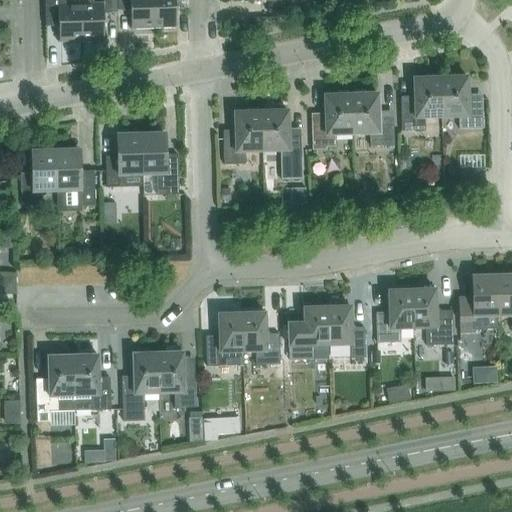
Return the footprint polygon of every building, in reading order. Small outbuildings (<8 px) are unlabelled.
[(79,0),(43,0),(44,18),(57,18),(58,43),(81,43),(79,0)] [(90,0),(79,0),(81,43),(104,42),(103,3),(91,4),(90,0)] [(103,0),(104,14),(116,14),(115,0),(103,0)] [(116,0),(117,3),(129,3),(130,30),(153,29),(151,0),(116,0)] [(151,0),(153,29),(176,29),(174,0),(151,0)] [(239,0),(239,2),(268,1),(268,13),(292,13),(291,0),(239,0)] [(347,0),(331,0),(332,11),(348,8),(347,0)] [(274,25),(273,18),(247,19),(247,30),(274,25)] [(413,101),(400,102),(401,132),(424,131),(423,119),(441,118),(439,78),(413,79),(413,101)] [(482,129),(481,99),(467,100),(466,78),(439,78),(441,118),(458,118),(458,130),(482,129)] [(393,146),(392,116),(378,116),(377,94),(350,95),(351,135),(369,135),(369,147),(393,146)] [(351,135),(350,95),(323,96),(324,121),(310,121),(311,151),(325,150),(325,148),(335,148),(334,136),(351,135)] [(280,180),(301,179),(300,133),(288,134),(287,111),(260,112),(262,152),(279,152),(280,180)] [(222,136),(223,165),(245,165),(244,153),(262,152),(260,112),(233,113),(234,135),(222,136)] [(164,134),(140,135),(141,176),(156,175),(156,191),(165,191),(166,196),(178,195),(177,155),(165,155),(164,134)] [(129,176),(141,176),(140,135),(116,136),(116,157),(104,157),(106,188),(129,187),(129,176)] [(41,192),(56,192),(54,151),(30,152),(31,173),(19,174),(20,204),(41,203),(41,192)] [(79,151),(54,151),(56,192),(56,212),(81,211),(81,207),(94,206),(93,171),(79,172),(79,151)] [(484,186),(483,172),(483,169),(459,170),(460,186),(484,186)] [(228,201),(228,190),(219,190),(220,201),(228,201)] [(10,237),(1,237),(2,248),(11,247),(10,237)] [(511,276),(495,277),(496,317),(511,317),(511,332),(511,276)] [(473,333),(473,330),(497,329),(496,317),(495,277),(471,277),(471,298),(458,299),(459,334),(473,333)] [(434,290),(411,291),(412,329),(425,329),(425,346),(452,345),(451,311),(435,311),(434,290)] [(399,330),(412,329),(411,291),(387,291),(388,313),(375,313),(376,344),(400,343),(399,330)] [(349,307),(326,308),(327,346),(349,346),(350,359),(364,359),(363,328),(350,329),(349,307)] [(314,347),(327,346),(326,308),(302,308),(303,330),(287,330),(288,361),(315,360),(314,347)] [(229,353),(242,353),(241,314),(217,315),(218,336),(205,337),(206,367),(230,366),(229,353)] [(264,314),(241,314),(242,353),(255,352),(255,366),(279,365),(278,335),(265,335),(264,314)] [(379,364),(378,352),(370,352),(371,364),(379,364)] [(182,353),(156,354),(158,394),(173,394),(174,408),(195,408),(194,380),(182,381),(182,353)] [(142,395),(158,394),(156,354),(131,354),(132,382),(121,383),(122,422),(143,421),(142,395)] [(97,355),(72,356),(73,411),(110,410),(109,383),(98,383),(97,355)] [(35,385),(36,423),(49,422),(49,412),(73,411),(72,356),(47,357),(48,385),(35,385)] [(499,387),(499,370),(474,371),(475,388),(499,387)] [(453,379),(445,379),(445,393),(454,393),(453,379)] [(408,388),(388,392),(391,406),(411,402),(408,388)] [(298,421),(296,411),(290,412),(291,422),(298,421)] [(17,416),(3,416),(3,424),(18,424),(17,416)] [(201,443),(200,419),(188,420),(189,444),(201,443)] [(103,462),(114,462),(113,440),(102,441),(103,452),(103,462)]
